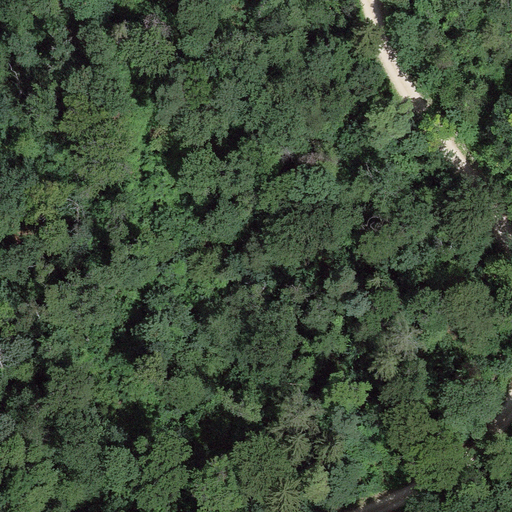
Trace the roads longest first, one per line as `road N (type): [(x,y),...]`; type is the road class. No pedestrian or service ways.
road 1 (track): [(360,511),(463,456),(511,405)]
road 2 (track): [(511,241),(417,106)]
